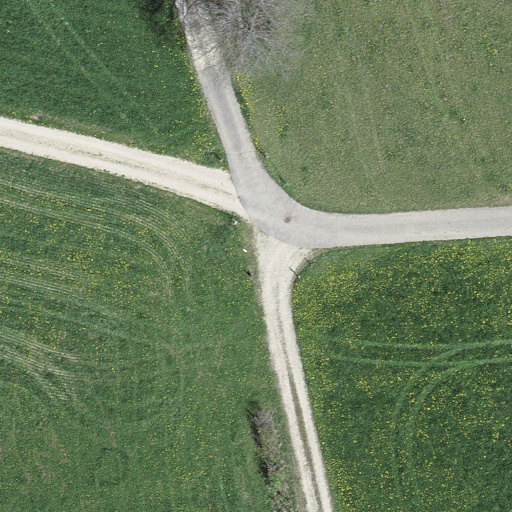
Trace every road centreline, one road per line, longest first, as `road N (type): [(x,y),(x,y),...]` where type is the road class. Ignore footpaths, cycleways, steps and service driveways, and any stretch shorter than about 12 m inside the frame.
road 1 (track): [(269,206),(0,134)]
road 2 (track): [(511,217),(364,225),(269,206)]
road 3 (track): [(269,206),(197,0)]
